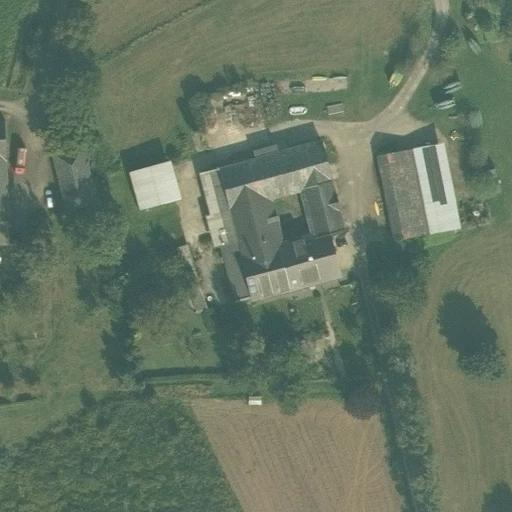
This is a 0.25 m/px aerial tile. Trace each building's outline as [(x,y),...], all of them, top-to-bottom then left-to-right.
[(65,104),(65,102),(65,100),(63,99),(62,97),(60,97),(58,98),(56,99),(55,100),(54,102),(55,104),(56,106),(58,107),(60,108),(62,107),(64,106),(65,104)] [(81,140),(50,148),(51,154),(83,146),(81,140)] [(320,142),(256,159),(267,200),(302,191),(331,183),(320,142)] [(441,143),(430,146),(438,190),(450,187),(441,143)] [(83,146),(51,154),(58,183),(89,175),(83,146)] [(430,146),(410,150),(419,193),(438,190),(430,146)] [(410,150),(378,156),(390,217),(422,210),(419,193),(410,150)] [(256,159),(218,169),(218,170),(228,211),(234,234),(237,244),(263,237),(264,243),(277,240),(267,200),(256,159)] [(140,215),(179,205),(170,167),(131,177),(140,215)] [(218,169),(201,174),(212,215),(228,211),(218,170),(218,169)] [(89,175),(58,183),(66,212),(97,204),(89,175)] [(331,183),(302,191),(305,203),(334,196),(334,194),(331,183)] [(438,190),(419,193),(422,210),(427,234),(449,230),(458,229),(450,187),(438,190)] [(334,196),(305,203),(308,217),(338,209),(338,211),(339,210),(334,194),(334,196)] [(338,209),(308,217),(314,237),(314,239),(329,235),(343,231),(338,211),(338,209)] [(422,210),(390,217),(395,241),(427,234),(422,210)] [(7,221),(0,221),(0,244),(8,244),(7,221)] [(35,222),(23,223),(23,221),(7,221),(8,244),(36,244),(35,222)] [(263,237),(237,244),(234,234),(217,238),(234,302),(250,298),(251,299),(288,289),(288,288),(277,247),(279,246),(277,240),(264,243),(263,237)] [(279,246),(277,247),(288,288),(339,275),(329,235),(314,239),(314,237),(279,246)] [(190,251),(175,256),(195,318),(211,313),(190,251)]
